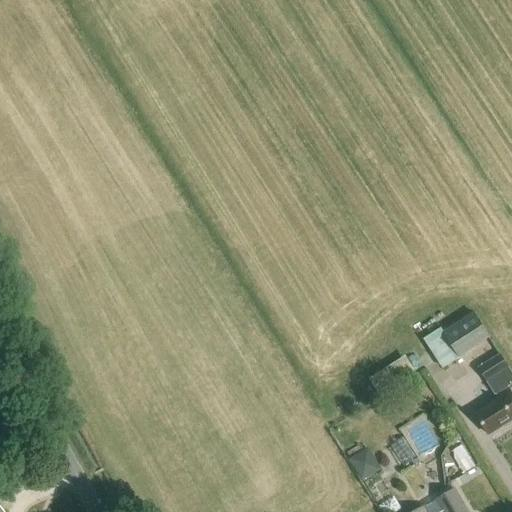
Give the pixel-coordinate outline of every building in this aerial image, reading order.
[(489,336),(472,311),(442,331),(440,327),(422,338),(441,367),(489,336)] [(368,378),(379,394),(415,369),(404,353),(368,378)] [(489,435),(511,420),(511,394),(507,387),(511,384),(511,373),(500,355),(479,369),(498,399),(475,414),(489,435)] [(424,453),(440,442),(424,417),(408,427),(424,453)] [(452,449),(464,472),(475,466),(463,444),(452,449)] [(367,446),(348,457),(363,480),(381,468),(367,446)] [(428,511),(425,507),(416,511),(469,511),(456,488),(435,500),(442,511),(428,511)]
